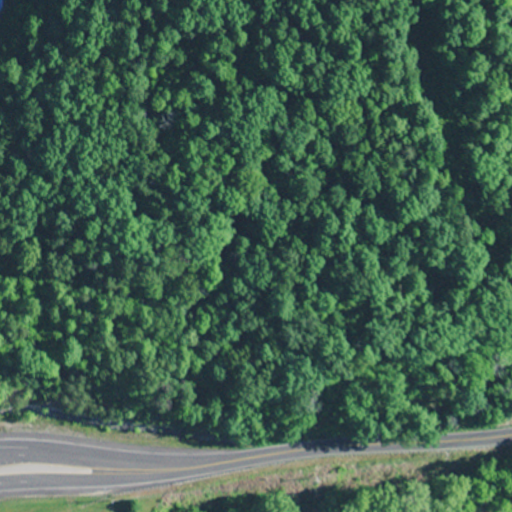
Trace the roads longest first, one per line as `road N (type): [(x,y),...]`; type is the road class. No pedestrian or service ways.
road 1 (primary): [(511,442),(237,469)]
road 2 (primary): [(237,469),(152,479),(0,479)]
